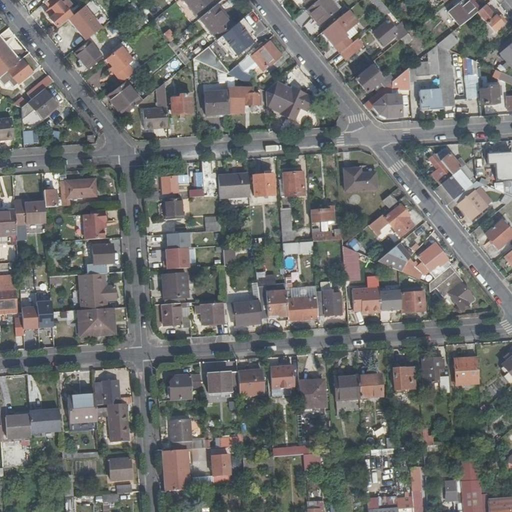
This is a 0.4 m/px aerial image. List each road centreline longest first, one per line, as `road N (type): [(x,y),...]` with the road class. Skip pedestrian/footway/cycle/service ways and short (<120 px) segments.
road 1 (residential): [(145,353),(511,327)]
road 2 (residential): [(373,138),(125,153)]
road 3 (residential): [(373,138),(511,307)]
road 4 (residential): [(145,353),(125,153)]
road 5 (residential): [(125,153),(0,0)]
road 6 (residential): [(261,0),(373,138)]
road 7 (residential): [(155,511),(145,353)]
road 8 (residential): [(0,363),(145,353)]
road 9 (residential): [(511,127),(373,138)]
road 10 (residential): [(125,153),(0,161)]
